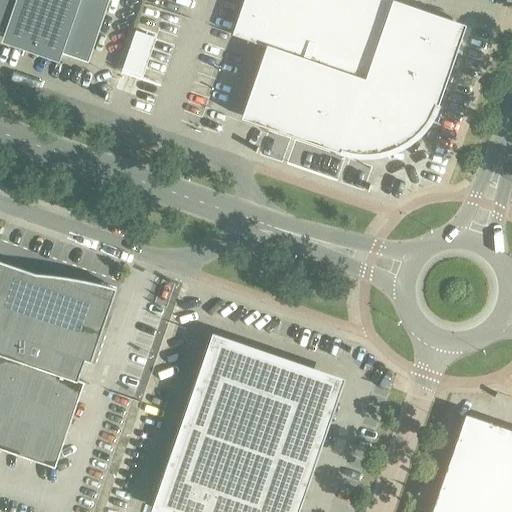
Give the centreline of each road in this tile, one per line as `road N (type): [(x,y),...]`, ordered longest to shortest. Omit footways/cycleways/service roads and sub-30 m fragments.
road 1 (unclassified): [(252,222),(229,162),(0,80)]
road 2 (unclassified): [(0,205),(181,269),(252,222)]
road 3 (tertiary): [(252,222),(0,134)]
road 4 (unclassified): [(379,511),(438,341)]
road 5 (unknown): [(321,511),(382,357)]
road 6 (tertiary): [(405,278),(252,222)]
road 7 (unknown): [(217,0),(166,139)]
